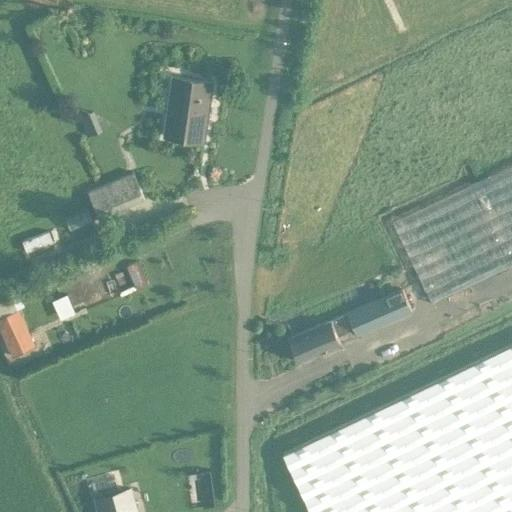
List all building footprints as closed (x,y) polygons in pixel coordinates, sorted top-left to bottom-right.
[(172,71),(164,130),(204,135),(212,76),(172,71)] [(434,297),(511,260),(511,159),(395,215),(423,274),(434,297)] [(89,187),(100,212),(144,193),(133,168),(89,187)] [(413,303),(404,282),(290,330),(300,354),(342,336),(339,327),(355,320),(358,327),(413,303)] [(287,325),(325,310),(320,296),(281,310),(287,325)] [(36,336),(20,301),(0,310),(0,318),(13,347),(36,336)] [(511,511),(511,331),(281,442),(314,511),(511,511)] [(106,463),(84,468),(87,481),(109,476),(106,463)] [(140,511),(131,480),(97,490),(102,511),(140,511)]
